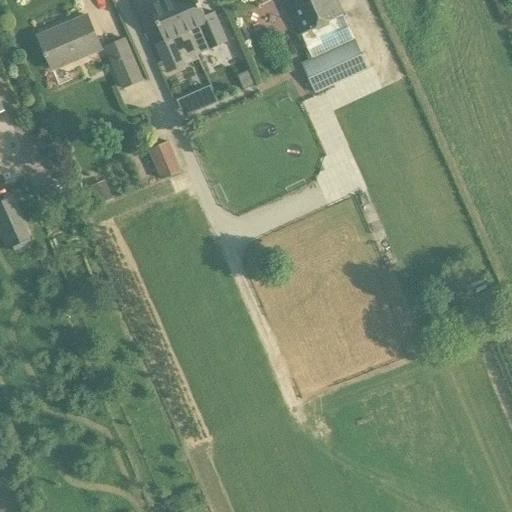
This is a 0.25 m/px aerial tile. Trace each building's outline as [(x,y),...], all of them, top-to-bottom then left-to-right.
[(195,57),(171,0),(150,0),(148,1),(163,37),(153,40),(162,61),(176,55),(179,64),(195,57)] [(195,0),(171,0),(195,56),(202,54),(200,47),(218,41),(213,23),(205,26),(195,0)] [(301,34),(313,58),(354,40),(343,15),(336,0),(284,0),(300,34),(301,34)] [(86,14),(65,23),(67,27),(38,39),(52,70),(101,49),(86,14)] [(120,90),(143,81),(126,39),(103,46),(120,90)] [(354,40),(313,58),(301,63),(314,92),(324,88),(325,88),(368,69),(354,40)] [(204,107),(215,102),(209,87),(197,92),(204,107)] [(181,171),(168,140),(147,149),(160,180),(181,171)] [(111,199),(105,185),(91,190),(97,204),(111,199)] [(31,239),(14,202),(12,197),(0,201),(0,238),(5,250),(31,239)]
